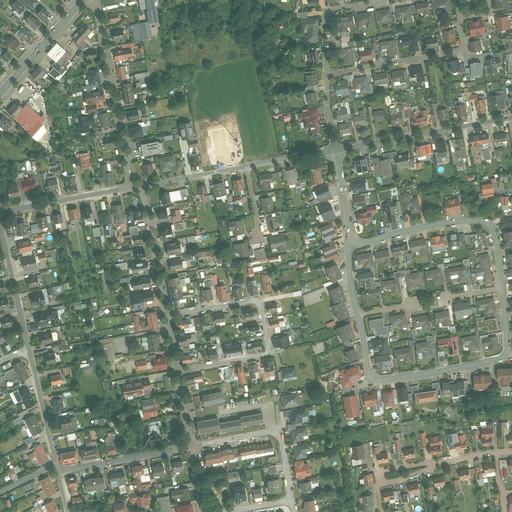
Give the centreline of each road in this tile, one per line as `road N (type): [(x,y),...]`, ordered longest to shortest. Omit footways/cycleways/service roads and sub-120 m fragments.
road 1 (residential): [(357,314),(369,380),(451,369),(506,355),(502,288)]
road 2 (residential): [(177,370),(268,353),(259,298),(166,315)]
road 3 (residential): [(502,288),(496,236),(486,222),(350,241)]
road 4 (residential): [(130,187),(92,0)]
road 5 (residential): [(511,117),(333,150)]
road 6 (residential): [(461,19),(464,50),(327,74)]
road 7 (residential): [(291,500),(272,432),(191,447)]
road 8 (residential): [(56,468),(191,447)]
road 9 (residential): [(130,187),(0,212)]
road 10 (residential): [(166,315),(141,185)]
road 11 (residential): [(0,226),(28,348)]
road 12 (residential): [(327,74),(326,11),(387,0)]
road 13 (secondary): [(82,0),(0,93)]
road 14 (residential): [(28,348),(56,468)]
